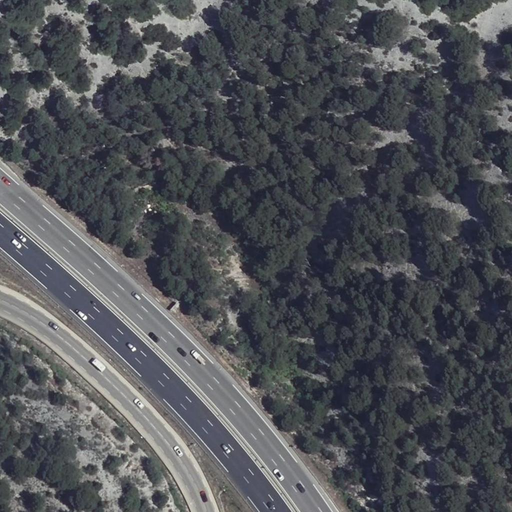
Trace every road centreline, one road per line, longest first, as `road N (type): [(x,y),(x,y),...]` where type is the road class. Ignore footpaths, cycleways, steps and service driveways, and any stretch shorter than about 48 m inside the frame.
road 1 (motorway): [(317,511),(244,420),(0,181)]
road 2 (motorway): [(0,226),(223,444),(274,511)]
road 3 (secondary): [(201,511),(178,457),(141,405),(79,347),(0,301)]
